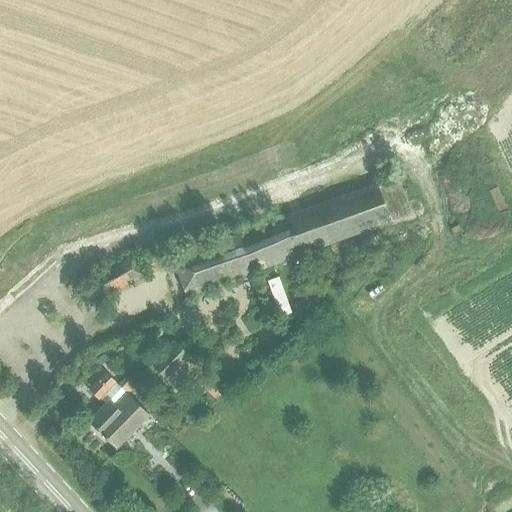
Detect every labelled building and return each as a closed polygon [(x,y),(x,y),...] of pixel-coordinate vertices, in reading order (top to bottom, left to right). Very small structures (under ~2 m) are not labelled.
[(186,297),(411,214),(397,175),(171,256),(186,297)] [(100,299),(144,275),(134,255),(89,278),(100,299)] [(279,280),(268,283),(280,320),(291,315),(279,280)] [(178,391),(202,367),(174,340),(150,364),(178,391)] [(115,448),(149,414),(127,394),(136,385),(127,376),(119,385),(105,372),(89,389),(105,404),(88,422),(115,448)]
